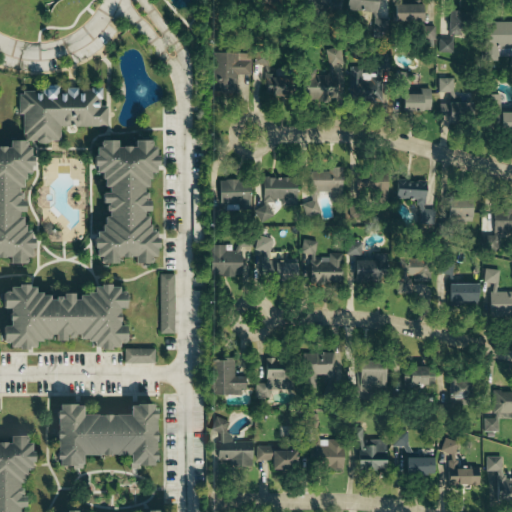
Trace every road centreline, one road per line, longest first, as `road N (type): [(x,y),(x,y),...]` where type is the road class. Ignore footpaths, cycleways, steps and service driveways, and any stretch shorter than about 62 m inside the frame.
road 1 (residential): [(511,171),(394,139),(251,133)]
road 2 (residential): [(511,354),(396,323),(252,317)]
road 3 (residential): [(417,511),(340,500),(212,500)]
